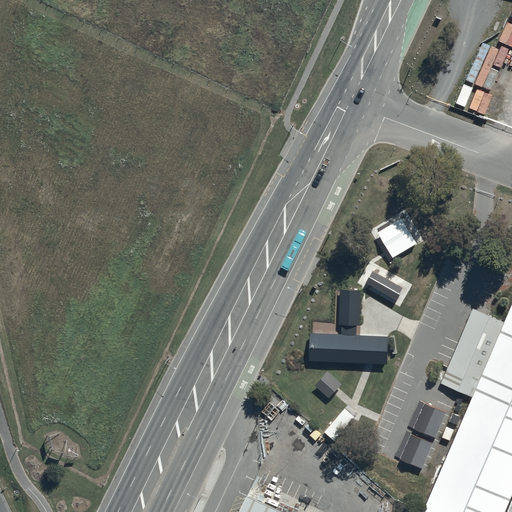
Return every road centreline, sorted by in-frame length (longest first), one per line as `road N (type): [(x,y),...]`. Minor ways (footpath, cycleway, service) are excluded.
road 1 (secondary): [(137,511),(347,103)]
road 2 (unknown): [(391,442),(476,226),(486,154),(511,109)]
road 3 (unclassified): [(347,103),(511,164)]
road 4 (unknown): [(427,133),(475,0)]
